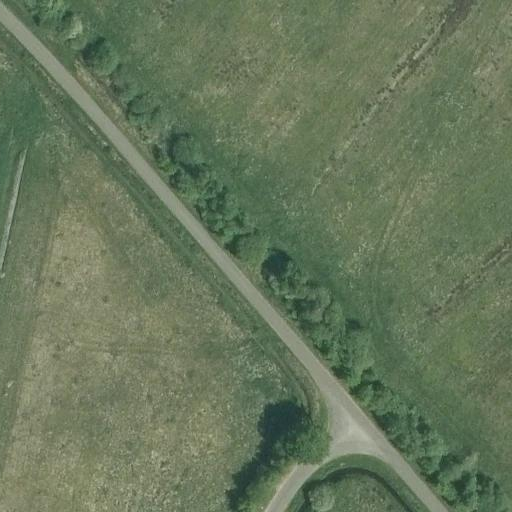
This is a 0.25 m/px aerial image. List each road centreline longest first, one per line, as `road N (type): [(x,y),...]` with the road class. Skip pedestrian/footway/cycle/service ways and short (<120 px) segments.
road 1 (unclassified): [(356,418),(0,3)]
road 2 (unclassified): [(277,511),(288,489),(356,418)]
road 3 (unclassified): [(436,511),(356,418)]
